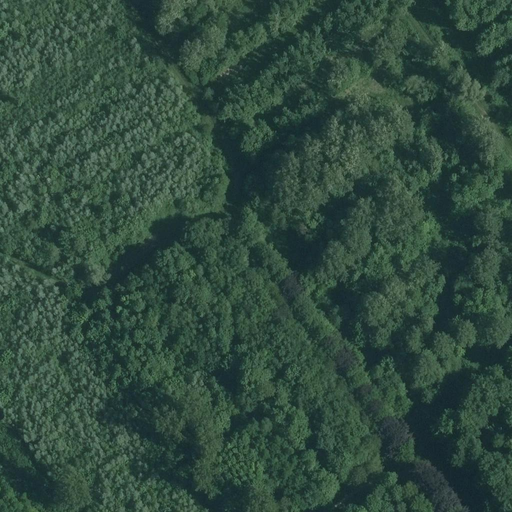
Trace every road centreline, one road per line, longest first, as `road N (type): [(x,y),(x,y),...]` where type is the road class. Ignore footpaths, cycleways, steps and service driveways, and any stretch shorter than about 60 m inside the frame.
road 1 (track): [(401,472),(237,231),(227,148),(126,0)]
road 2 (track): [(511,366),(437,417),(417,444),(407,474),(433,511)]
road 3 (track): [(401,0),(511,157)]
